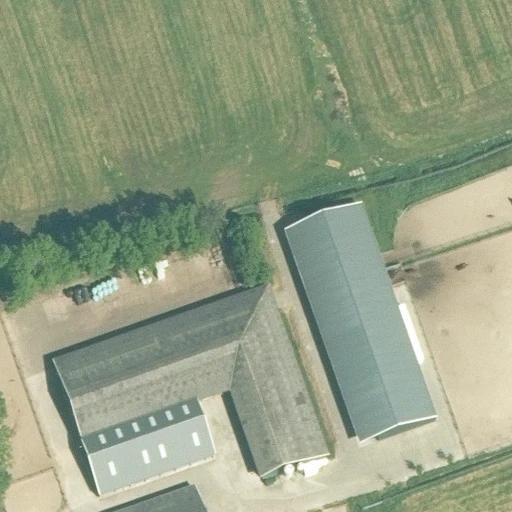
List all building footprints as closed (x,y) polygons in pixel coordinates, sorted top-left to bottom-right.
[(436,424),(361,211),(283,238),(358,452),(436,424)] [(189,260),(205,296),(222,288),(206,252),(189,260)] [(326,463),(266,292),(50,369),(80,453),(227,401),(258,487),(326,463)] [(95,495),(113,487),(98,453),(80,461),(95,495)] [(200,511),(193,492),(135,511),(200,511)]
